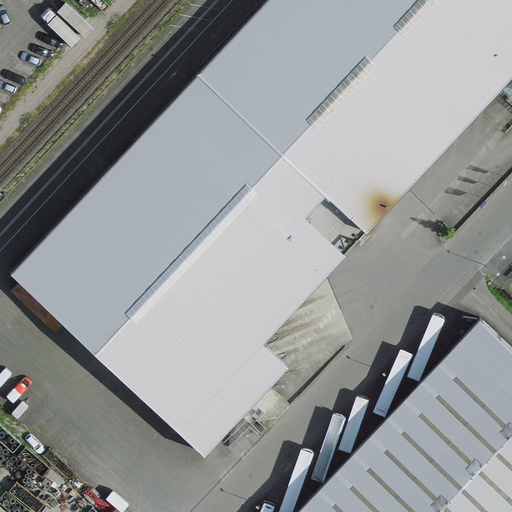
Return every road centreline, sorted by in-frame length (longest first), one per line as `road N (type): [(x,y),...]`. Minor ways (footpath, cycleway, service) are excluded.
road 1 (residential): [(218,511),(511,207)]
road 2 (unknown): [(0,230),(208,0)]
